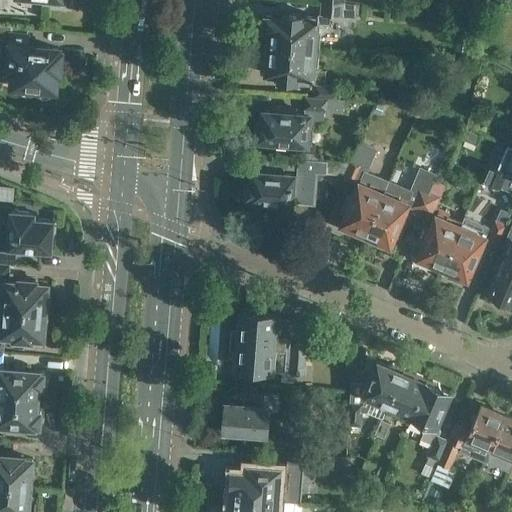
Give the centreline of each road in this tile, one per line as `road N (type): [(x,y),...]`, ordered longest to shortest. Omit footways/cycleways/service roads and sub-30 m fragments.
road 1 (primary): [(122,172),(95,511)]
road 2 (primary): [(153,511),(179,188)]
road 3 (residential): [(511,366),(228,245)]
road 4 (primary): [(179,188),(194,0)]
road 5 (primary): [(136,0),(122,172)]
road 6 (primary): [(122,172),(0,136)]
